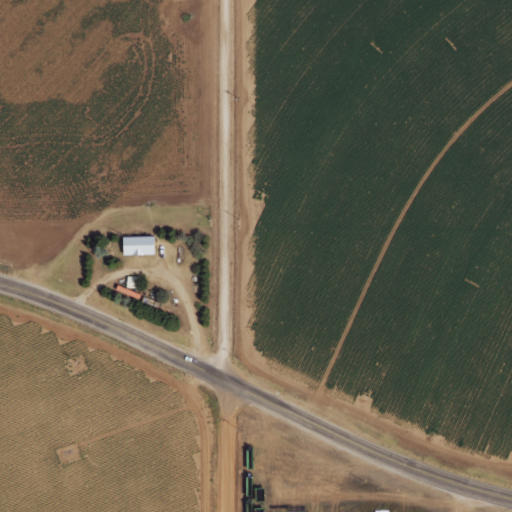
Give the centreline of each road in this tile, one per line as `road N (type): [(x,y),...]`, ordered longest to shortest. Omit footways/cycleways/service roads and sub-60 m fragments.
road 1 (secondary): [(0,277),(394,464),(511,501)]
road 2 (residential): [(226,511),(224,0)]
